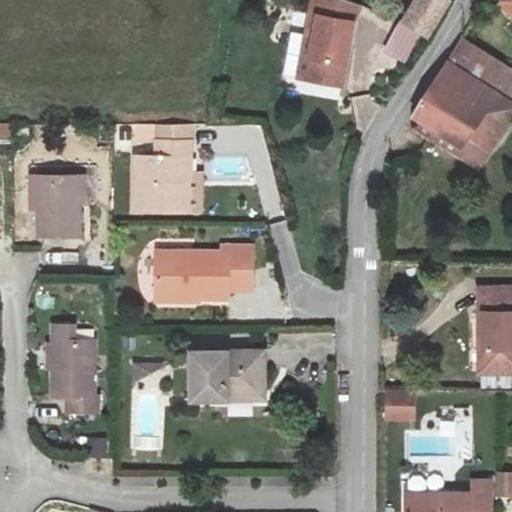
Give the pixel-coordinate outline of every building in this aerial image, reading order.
[(338,91),(354,8),(334,0),(311,0),(308,18),(313,20),(302,85),(338,91)] [(445,0),(416,0),(404,21),(419,30),(426,33),(445,0)] [(511,0),(503,0),(497,5),(511,22),(511,0)] [(419,30),(404,21),(388,51),(403,61),(419,30)] [(292,32),(283,73),(294,75),(302,35),(292,32)] [(442,60),(409,110),(461,147),(470,135),(491,148),(511,115),(511,68),(498,60),(458,36),(444,60),(442,60)] [(137,222),(186,223),(188,170),(195,170),(195,152),(160,152),(160,169),(138,168),(137,222)] [(188,170),(186,223),(194,223),(195,170),(188,170)] [(81,187),(40,187),(39,244),(81,245),(81,187)] [(151,262),(150,303),(194,305),(193,310),(223,309),(223,303),(247,302),(247,258),(215,259),(216,263),(151,262)] [(511,288),(480,288),(480,322),(486,322),(486,372),(511,371),(511,288)] [(193,313),(193,310),(194,305),(150,303),(150,313),(193,313)] [(94,353),(54,352),(53,407),(93,408),(94,353)] [(190,420),(224,420),(225,406),(263,407),(264,367),(190,366),(190,420)] [(414,392),(386,392),(387,419),(414,419),(414,392)] [(263,419),(263,407),(225,406),(224,420),(263,419)] [(108,456),(108,437),(88,437),(88,456),(108,456)] [(400,494),(400,511),(490,511),(491,480),(472,480),(472,494),(400,494)]
